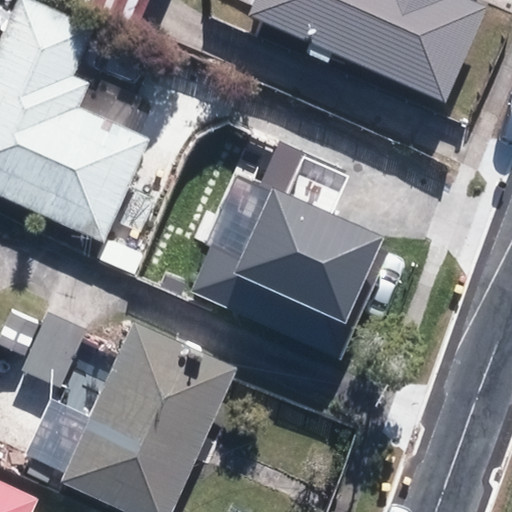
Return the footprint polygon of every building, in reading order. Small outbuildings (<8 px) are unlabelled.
[(0,49),(0,189),(115,238),(164,120),(69,80),(95,17),(53,0),(21,0),(0,50),(0,49)] [(111,0),(145,15),(151,0),(111,0)] [(485,0),(254,0),(251,10),(453,94),(492,3),(485,0)] [(148,511),(181,511),(256,335),(150,291),(70,479),(148,511)] [(95,324),(54,307),(28,366),(69,384),(95,324)] [(0,511),(41,511),(51,494),(0,469),(0,511)]
